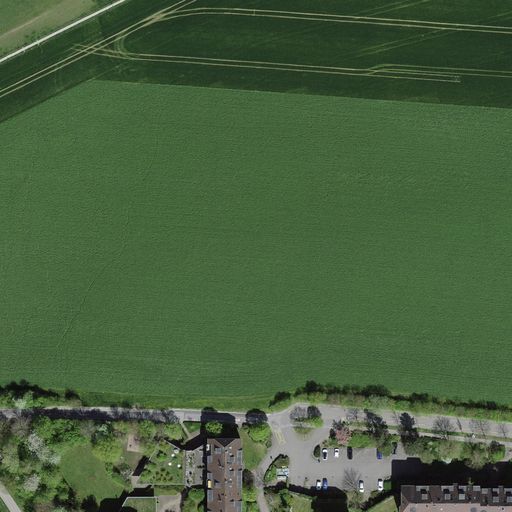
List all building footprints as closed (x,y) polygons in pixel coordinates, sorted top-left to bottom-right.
[(193,486),(201,490),(209,490),(209,489),(240,489),(240,470),(243,468),(243,463),(241,463),(240,439),(209,439),(209,443),(193,452),(193,486)] [(185,481),(185,452),(181,452),(162,441),(145,471),(149,473),(151,477),(151,481),(185,481)] [(445,511),(446,488),(445,486),(404,487),(404,511),(445,511)] [(488,511),(488,489),(488,488),(446,488),(445,511),(488,511)] [(511,511),(511,488),(488,489),(488,511),(511,511)] [(209,489),(209,490),(208,511),(240,511),(240,489),(209,489)] [(129,499),(121,511),(153,511),(154,499),(129,499)]
